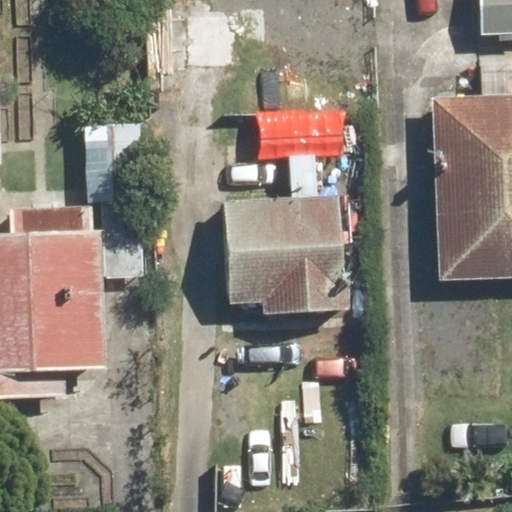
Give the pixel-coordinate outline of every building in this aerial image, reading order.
[(321,15),(321,0),(209,0),(209,9),(256,11),(321,15)] [(420,0),(383,0),(383,43),(420,44),(420,0)] [(511,0),(479,0),(478,32),(511,32),(511,0)] [(306,23),(255,20),(155,14),(151,77),(190,80),(189,94),(250,98),(252,65),(303,68),(306,23)] [(511,99),(434,105),(448,277),(511,272),(511,99)] [(92,120),(91,202),(149,202),(149,120),(92,120)] [(338,200),(233,207),(240,309),(345,302),(338,200)] [(97,228),(0,235),(0,385),(108,377),(97,228)]
